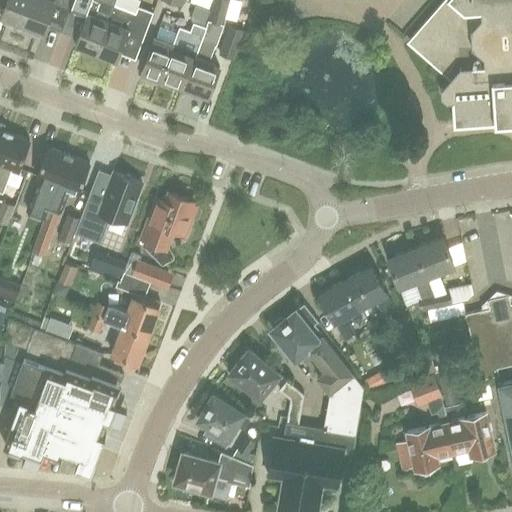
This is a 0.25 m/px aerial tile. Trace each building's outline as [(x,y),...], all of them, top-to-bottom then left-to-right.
[(23,24),(32,0),(8,0),(3,17),(23,24)] [(56,0),(72,6),(74,0),(32,0),(23,24),(26,25),(25,30),(39,35),(41,31),(44,32),(56,0)] [(74,0),(72,6),(70,11),(86,17),(76,44),(96,52),(115,3),(116,0),(74,0)] [(231,0),(229,0),(216,0),(212,20),(225,23),(231,0)] [(511,0),(439,0),(405,38),(448,75),(440,84),(441,92),(446,97),(452,96),(453,120),(511,116),(511,0)] [(136,11),(115,3),(96,52),(117,59),(127,33),(143,39),(154,10),(139,5),(136,11)] [(174,82),(185,86),(206,27),(208,24),(212,11),(195,5),(191,16),(193,22),(189,34),(187,34),(184,45),(184,46),(182,51),(172,47),(160,77),(158,82),(172,88),(174,82)] [(208,24),(206,27),(185,86),(209,95),(220,66),(208,61),(215,43),(216,43),(220,32),(217,31),(218,28),(208,24)] [(243,30),(229,25),(219,53),(233,58),(243,30)] [(140,76),(158,82),(160,77),(172,47),(173,43),(155,36),(140,76)] [(0,157),(10,131),(2,128),(4,123),(0,121),(0,157)] [(18,168),(19,167),(30,138),(10,131),(0,157),(0,189),(3,191),(13,166),(18,168)] [(27,209),(45,216),(58,182),(69,154),(48,146),(37,176),(39,177),(27,209)] [(90,160),(70,153),(56,188),(51,203),(34,247),(46,251),(70,187),(79,190),(90,160)] [(91,192),(76,232),(100,241),(110,216),(126,222),(142,182),(114,171),(112,175),(104,197),(91,192)] [(199,203),(193,201),(194,199),(169,189),(165,199),(156,195),(140,235),(166,245),(174,227),(187,232),(193,216),(198,215),(201,207),(199,203)] [(0,197),(0,219),(6,222),(14,203),(0,197)] [(79,217),(67,213),(58,237),(70,241),(79,217)] [(416,245),(427,273),(454,263),(443,235),(416,245)] [(434,292),(427,273),(416,245),(389,256),(400,284),(415,278),(421,294),(419,295),(421,308),(436,305),(434,292)] [(132,249),(124,269),(162,283),(168,268),(139,257),(141,252),(132,249)] [(96,251),(90,266),(120,278),(126,263),(96,251)] [(75,284),(85,266),(73,260),(63,277),(75,284)] [(371,263),(345,277),(359,304),(375,295),(385,314),(395,308),(371,263)] [(359,304),(345,277),(319,291),(343,336),(354,330),(344,312),(359,304)] [(475,284),(452,288),(455,301),(478,297),(475,284)] [(7,285),(1,300),(12,304),(18,289),(7,285)] [(434,292),(436,305),(451,302),(449,290),(434,292)] [(122,323),(148,332),(161,301),(139,293),(138,296),(133,294),(128,308),(109,301),(109,302),(98,298),(93,311),(104,316),(122,323)] [(497,367),(511,363),(511,304),(510,295),(508,294),(491,297),(489,300),(490,307),(467,312),(480,377),(498,373),(497,367)] [(317,374),(329,389),(353,370),(314,322),(318,318),(304,301),(283,317),(280,316),(272,322),(272,326),(295,355),(307,346),(325,367),(317,374)] [(104,316),(93,311),(88,324),(99,329),(104,316)] [(12,421),(4,441),(24,449),(26,444),(43,450),(44,446),(61,452),(62,448),(78,455),(81,448),(92,452),(97,454),(103,439),(102,438),(105,430),(102,429),(108,414),(111,415),(117,399),(114,398),(120,382),(117,381),(119,376),(122,377),(124,372),(97,362),(101,352),(8,316),(4,353),(22,359),(11,389),(18,391),(7,419),(12,421)] [(148,332),(122,323),(112,351),(116,353),(115,356),(136,364),(148,332)] [(260,394),(279,371),(249,346),(230,369),(260,394)] [(387,367),(377,372),(385,387),(397,384),(387,367)] [(329,389),(323,426),(298,422),(286,420),(283,435),(274,433),(267,473),(284,475),(278,507),(307,511),(316,511),(322,482),(337,484),(344,449),(352,450),(364,384),(353,370),(329,389)] [(433,373),(410,382),(419,405),(442,396),(433,373)] [(493,376),(479,378),(482,397),(496,395),(493,376)] [(290,396),(286,420),(298,422),(304,391),(286,377),(279,387),(290,396)] [(511,379),(500,382),(511,438),(511,379)] [(236,423),(244,410),(214,392),(199,417),(209,423),(207,427),(228,439),(237,424),(236,423)] [(476,454),(478,455),(481,456),(485,455),(488,453),(490,449),(493,449),(484,411),(450,419),(451,416),(464,413),(462,402),(443,406),(443,408),(446,420),(444,420),(451,450),(469,446),(471,453),(474,452),(476,454)] [(433,466),(435,461),(438,461),(436,453),(451,450),(444,420),(446,420),(443,408),(435,410),(438,422),(406,429),(414,466),(418,465),(423,468),(428,469),(433,466)] [(248,454),(256,441),(245,434),(237,447),(248,454)] [(253,463),(235,456),(228,453),(225,462),(183,450),(175,478),(211,488),(215,474),(228,477),(228,479),(249,485),(253,463)]
